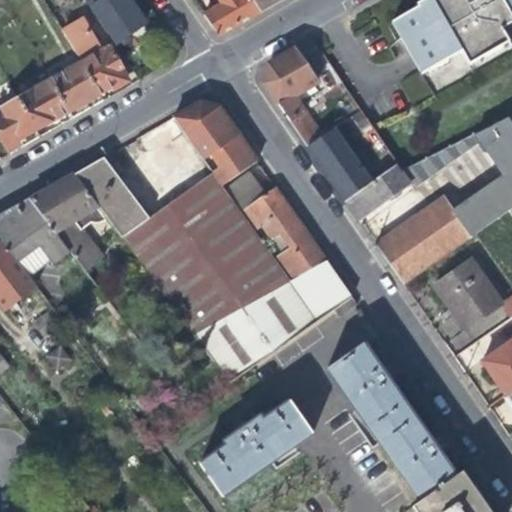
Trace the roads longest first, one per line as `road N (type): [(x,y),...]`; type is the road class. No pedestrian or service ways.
road 1 (residential): [(511,492),(214,64)]
road 2 (residential): [(0,183),(214,64)]
road 3 (unknown): [(373,316),(178,449)]
road 4 (residential): [(214,64),(327,0)]
